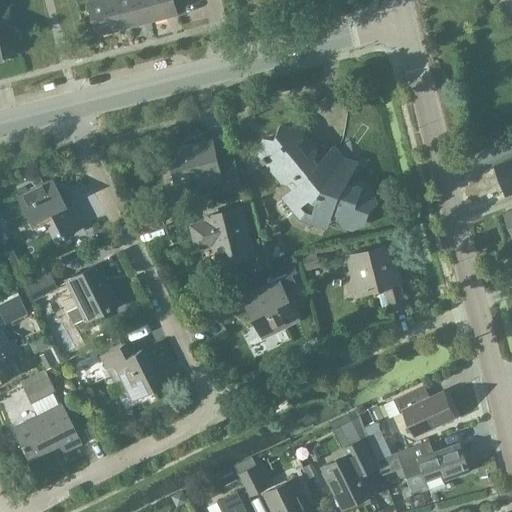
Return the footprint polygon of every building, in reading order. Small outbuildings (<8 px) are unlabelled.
[(124,28),(116,0),(88,0),(89,2),(87,2),(96,36),(124,28)] [(150,22),(144,0),(116,0),(124,28),(150,22)] [(144,0),(150,22),(176,15),(172,0),(144,0)] [(344,177),(325,163),(319,168),(311,158),(314,149),(300,132),(301,128),(280,126),(275,141),(262,140),(257,154),(261,158),(259,160),(263,164),(265,163),(280,181),(286,184),(292,190),(275,204),(285,217),(298,206),(304,213),(327,221),(329,217),(338,220),(342,227),(351,230),(363,223),(368,209),(376,203),(369,186),(359,183),(354,188),(341,184),(344,177)] [(169,152),(178,188),(213,179),(217,195),(241,189),(232,153),(221,156),(222,160),(215,162),(208,135),(194,139),(196,145),(169,152)] [(505,195),(511,192),(511,159),(504,162),(493,166),(505,195)] [(59,239),(82,227),(67,198),(60,201),(49,180),(13,198),(29,230),(49,220),(59,239)] [(223,262),(237,259),(239,267),(264,261),(258,238),(247,241),(239,208),(211,215),(212,221),(191,226),(196,247),(218,242),(223,262)] [(357,293),(384,286),(391,310),(405,307),(389,245),(347,256),(357,293)] [(298,287),(297,283),(292,275),(297,273),(290,261),(260,277),(265,287),(243,298),(262,337),(296,320),(283,294),(298,287)] [(95,266),(64,281),(77,306),(65,311),(72,325),(83,319),(84,320),(114,305),(95,266)] [(30,301),(54,289),(47,274),(22,286),(30,301)] [(0,301),(0,315),(5,325),(26,314),(16,293),(0,301)] [(0,344),(0,354),(15,347),(11,339),(0,344)] [(130,400),(158,386),(140,350),(129,356),(123,344),(98,357),(105,369),(112,365),(130,400)] [(15,347),(0,354),(0,381),(19,372),(12,358),(18,354),(15,347)] [(44,370),(20,382),(23,389),(29,402),(54,390),(48,377),(44,370)] [(415,435),(452,418),(441,393),(430,398),(424,386),(393,400),(400,414),(404,412),(415,435)] [(60,452),(79,442),(60,405),(9,431),(24,459),(55,443),(60,452)] [(346,456),(322,468),(342,508),(369,495),(375,492),(369,481),(367,475),(379,468),(376,459),(371,445),(367,435),(358,410),(329,423),(341,447),(342,448),(346,456)] [(371,445),(376,459),(391,454),(384,439),(371,445)] [(434,453),(430,441),(397,452),(407,478),(424,472),(431,491),(446,486),(443,480),(469,471),(460,444),(434,453)] [(251,495),(268,487),(257,465),(240,473),(251,495)] [(273,511),(309,511),(293,479),(264,493),(273,511)] [(247,511),(237,491),(217,501),(222,511),(247,511)]
